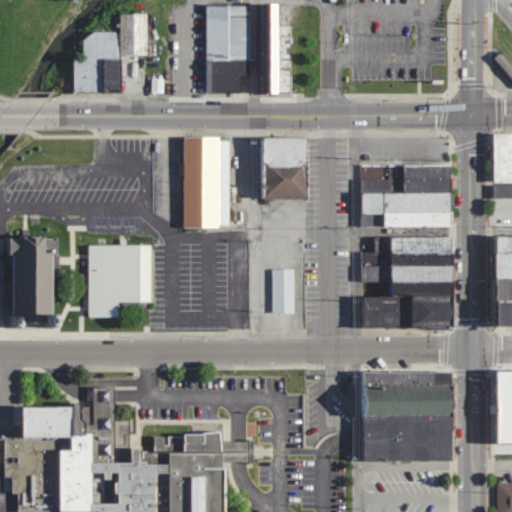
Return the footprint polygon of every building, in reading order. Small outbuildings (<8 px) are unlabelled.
[(206,6),(206,93),(242,93),(241,74),(251,74),(251,6),(206,6)] [(265,93),(292,93),(292,26),(278,26),(278,6),(265,6),(265,93)] [(122,94),(122,56),(148,56),(148,15),(119,15),(119,33),(85,33),(85,59),(75,59),(75,94),(122,94)] [(511,64),(511,78),(492,56),(499,49),(511,64)] [(511,131),(511,180),(491,181),(491,131),(511,131)] [(308,136),(263,135),(262,197),(308,197),(308,136)] [(229,226),(229,176),(221,176),(221,148),(228,148),(228,137),(184,138),(184,226),(229,226)] [(448,178),(359,179),(358,162),(448,161),(448,178)] [(448,178),(448,190),(359,192),(359,179),(448,178)] [(511,183),(511,196),(492,196),(492,183),(511,183)] [(359,192),(448,190),(449,211),(359,212),(359,192)] [(449,211),(449,224),(359,225),(359,212),(449,211)] [(57,234),(5,235),(6,256),(0,256),(0,284),(9,285),(9,310),(14,310),(14,323),(59,322),(57,234)] [(339,236),(306,236),(306,314),(339,314),(339,236)] [(373,248),(373,236),(451,236),(451,248),(373,248)] [(511,252),(495,252),(495,236),(511,236),(511,252)] [(152,301),(151,244),(89,244),(89,317),(120,317),(120,301),(152,301)] [(451,265),(360,265),(360,248),(373,248),(451,248),(451,265)] [(495,252),(511,252),(511,278),(495,278),(495,252)] [(360,265),(451,265),(451,280),(360,280),(360,265)] [(272,268),(272,312),(294,312),(294,268),(272,268)] [(495,278),(511,278),(511,301),(495,301),(495,278)] [(451,280),(451,295),(360,295),(360,280),(451,280)] [(360,295),(451,295),(451,326),(360,326),(360,295)] [(511,325),(495,325),(495,301),(511,301),(511,325)] [(511,438),(493,439),(492,369),(511,368),(511,438)] [(450,414),(360,414),(360,370),(449,369),(450,414)] [(124,432),(124,448),(152,448),(152,433),(162,433),(162,443),(168,443),(168,434),(184,434),(184,429),(219,429),(219,437),(252,437),(252,460),(224,460),(223,511),(51,511),(51,509),(17,509),(17,490),(11,490),(11,473),(3,473),(3,460),(17,460),(17,454),(3,454),(3,437),(18,437),(18,404),(92,404),(92,385),(113,385),(113,417),(129,417),(129,432),(124,432)] [(360,414),(450,414),(450,455),(360,456),(360,414)] [(493,439),(511,438),(511,455),(493,456),(493,439)] [(511,511),(495,511),(495,481),(511,481),(511,511)]
